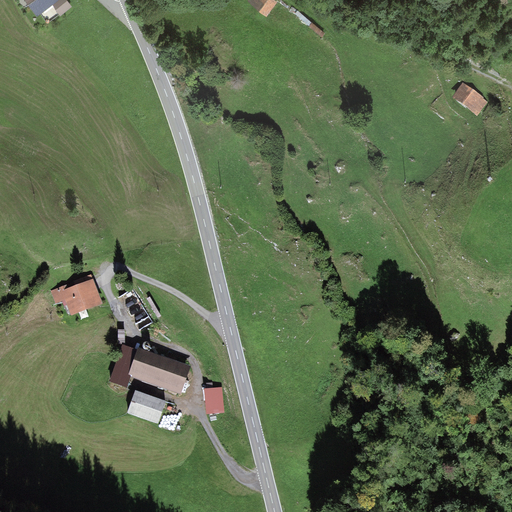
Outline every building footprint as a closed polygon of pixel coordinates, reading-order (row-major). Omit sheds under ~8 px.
[(33,0),(47,19),(70,5),(66,0),(33,0)] [(253,0),(267,11),(275,1),(273,0),(253,0)] [(455,97),(477,113),(485,101),(462,86),(455,97)] [(68,296),(74,311),(95,303),(88,284),(84,285),(82,279),(74,282),(77,288),(67,292),(65,287),(52,292),(56,301),(68,296)] [(137,324),(147,317),(138,304),(140,303),(133,294),(122,301),(137,324)] [(140,352),(132,372),(179,388),(186,368),(140,352)] [(206,384),(208,413),(224,412),(221,389),(212,390),(212,384),(206,384)] [(128,413),(158,423),(165,402),(136,392),(128,413)]
